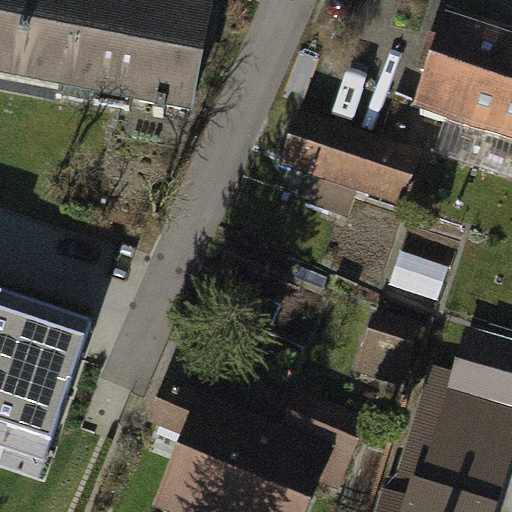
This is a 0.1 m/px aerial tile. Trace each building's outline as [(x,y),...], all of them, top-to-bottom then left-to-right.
[(0,0),(0,96),(195,134),(217,20),(147,7),(148,0),(0,0)] [(511,51),(449,31),(414,134),(511,166),(511,51)] [(300,120),(279,177),(406,223),(427,165),(300,120)] [(460,249),(413,234),(403,265),(450,280),(460,249)] [(0,469),(43,483),(93,331),(0,300),(0,293),(7,272),(0,269),(0,469)] [(331,283),(301,272),(297,286),(326,296),(331,283)] [(423,341),(376,326),(357,383),(404,398),(423,341)] [(499,511),(511,474),(511,350),(468,336),(454,380),(435,374),(398,489),(390,487),(382,511),(499,511)] [(183,451),(157,511),(313,511),(322,493),(339,500),(353,467),(281,437),(165,389),(146,435),(183,451)] [(298,396),(281,437),(353,467),(370,426),(298,396)]
